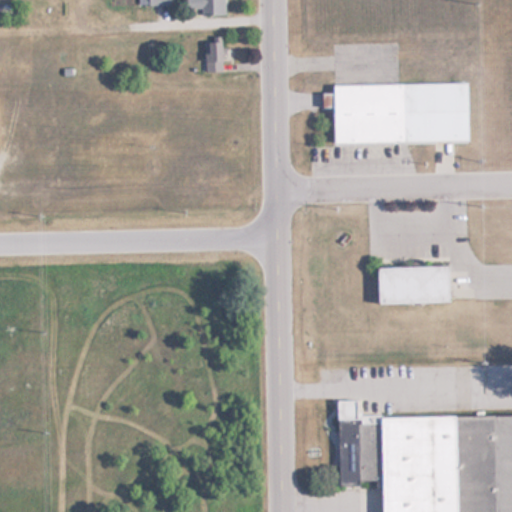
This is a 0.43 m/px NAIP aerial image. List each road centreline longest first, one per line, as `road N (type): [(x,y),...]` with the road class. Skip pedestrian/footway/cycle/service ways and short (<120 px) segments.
road 1 (residential): [(284,511),(276,0)]
road 2 (residential): [(0,242),(281,236)]
road 3 (residential): [(281,194),(511,188)]
